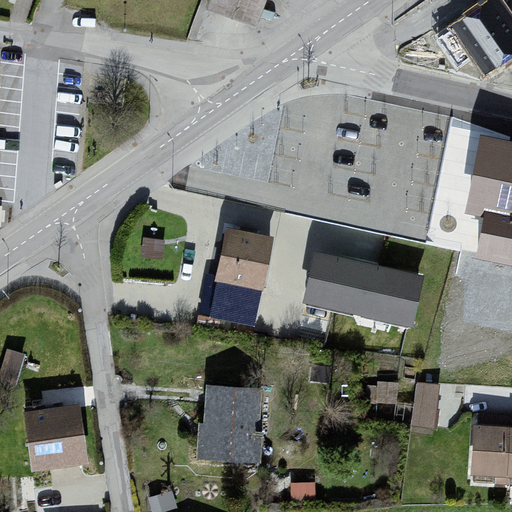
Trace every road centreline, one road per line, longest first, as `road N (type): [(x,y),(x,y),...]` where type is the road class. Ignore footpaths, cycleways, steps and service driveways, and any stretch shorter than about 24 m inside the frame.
road 1 (residential): [(65,214),(87,260),(122,511)]
road 2 (residential): [(0,31),(172,69),(211,111)]
road 3 (residential): [(316,39),(343,66),(511,108)]
road 4 (tertiary): [(211,111),(65,214)]
road 5 (tertiary): [(316,39),(211,111)]
